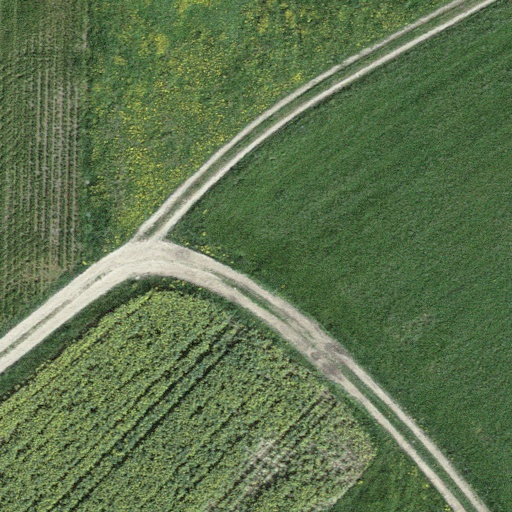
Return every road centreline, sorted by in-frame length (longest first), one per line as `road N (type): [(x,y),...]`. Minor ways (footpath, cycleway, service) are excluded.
road 1 (track): [(0,355),(104,276),(146,256),(215,273),(308,336),(465,511)]
road 2 (track): [(146,256),(243,146),(478,0)]
